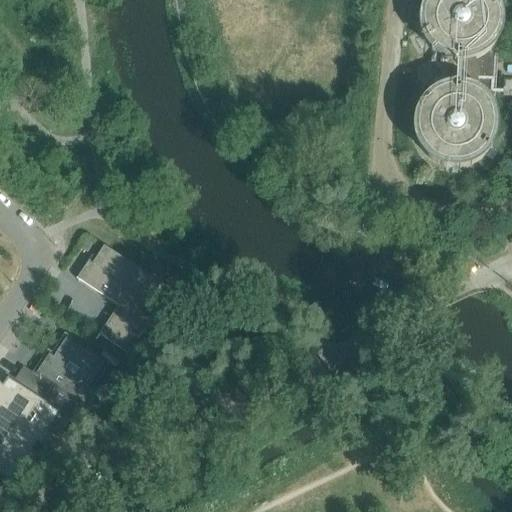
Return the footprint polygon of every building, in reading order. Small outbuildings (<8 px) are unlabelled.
[(421,27),(426,39),(436,49),(448,55),(462,57),(475,55),(487,48),(496,37),(501,26),(502,14),(500,3),(498,0),(423,0),(422,2),(420,14),(421,27)] [(417,134),(422,146),(432,156),(444,163),(458,165),(471,162),(483,155),(492,145),(497,134),(498,122),(496,110),(490,100),(482,91),(471,85),(459,83),(446,84),(434,90),(425,98),(418,109),(416,122),(417,134)] [(170,292),(104,248),(93,264),(89,261),(76,280),(118,308),(123,311),(116,321),(111,318),(99,336),(127,355),(158,309),(159,310),(170,292)] [(23,369),(14,382),(68,418),(77,404),(81,407),(108,365),(65,336),(52,356),(48,353),(33,375),(23,369)] [(0,489),(5,482),(16,489),(55,430),(67,438),(77,423),(68,418),(14,382),(4,376),(0,381),(0,489)]
